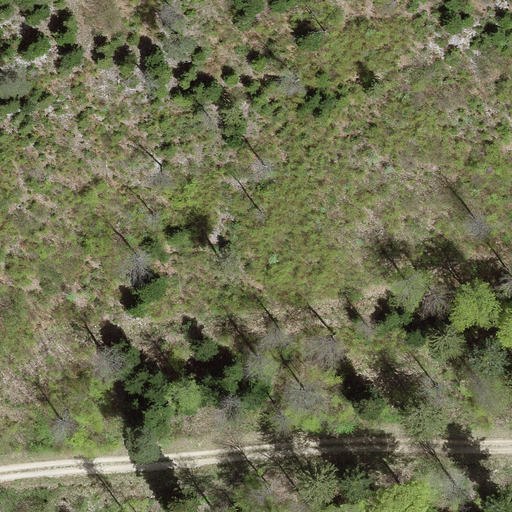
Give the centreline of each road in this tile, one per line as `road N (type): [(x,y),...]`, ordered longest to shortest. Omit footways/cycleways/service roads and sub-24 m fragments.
road 1 (track): [(0,475),(356,444),(511,451)]
road 2 (track): [(511,265),(351,305),(48,327)]
